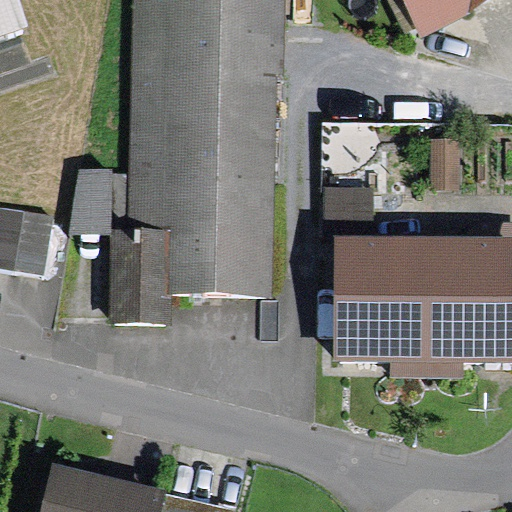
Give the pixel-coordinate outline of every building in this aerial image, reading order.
[(146,0),(145,303),(283,303),(284,0),(146,0)] [(400,0),(419,39),(500,0),(400,0)] [(111,246),(114,180),(80,179),(77,244),(111,246)] [(328,242),(378,240),(376,194),(326,196),(328,242)] [(0,219),(0,272),(48,282),(60,218),(2,207),(0,219)] [(511,371),(511,260),(332,259),(332,371),(511,371)] [(190,511),(192,502),(61,479),(55,511),(190,511)]
